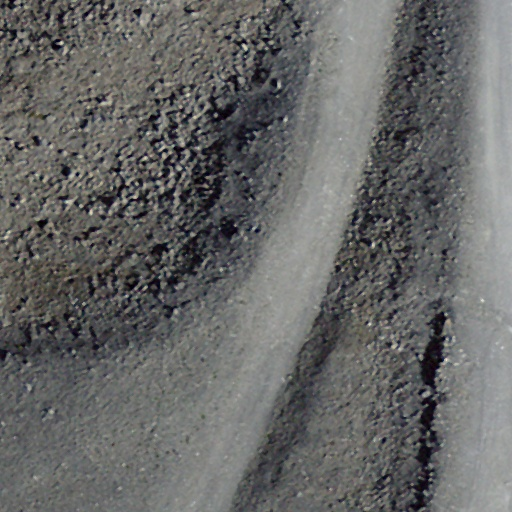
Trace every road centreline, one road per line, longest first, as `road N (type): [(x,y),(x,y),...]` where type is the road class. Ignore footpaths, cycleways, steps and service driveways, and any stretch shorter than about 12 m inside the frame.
road 1 (track): [(378,0),(282,334)]
road 2 (track): [(494,0),(490,60),(511,208)]
